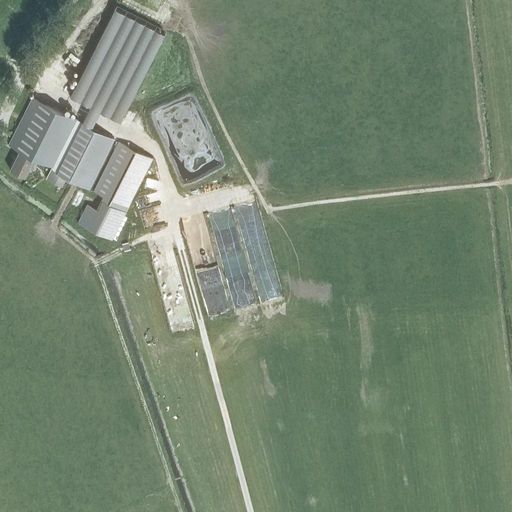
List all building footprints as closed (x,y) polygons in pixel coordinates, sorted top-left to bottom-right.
[(67,100),(147,140),(195,44),(116,3),(67,100)] [(51,165),(75,117),(32,96),(8,144),(18,149),(9,167),(23,174),(32,156),(51,165)] [(75,119),(45,178),(61,186),(65,178),(88,189),(114,138),(75,119)] [(118,141),(92,191),(102,196),(95,210),(87,206),(79,223),(112,239),(153,158),(118,141)] [(282,296),(276,263),(254,267),(260,300),(282,296)]
